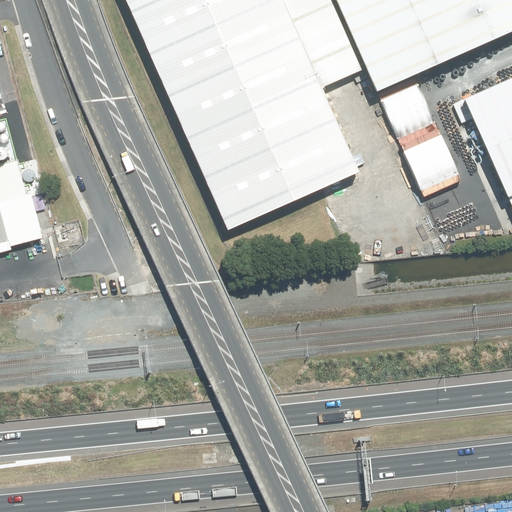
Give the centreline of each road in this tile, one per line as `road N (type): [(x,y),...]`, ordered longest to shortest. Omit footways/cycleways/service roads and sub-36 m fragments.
road 1 (motorway): [(0,448),(511,392)]
road 2 (motorway): [(511,454),(0,509)]
road 3 (secondary): [(111,97),(302,511)]
